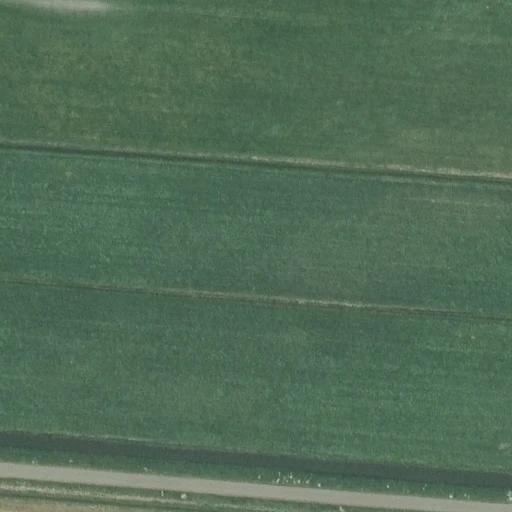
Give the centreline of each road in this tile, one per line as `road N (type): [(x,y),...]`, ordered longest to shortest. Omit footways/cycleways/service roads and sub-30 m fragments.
road 1 (track): [(0,130),(511,173)]
road 2 (unclassified): [(511,510),(0,470)]
